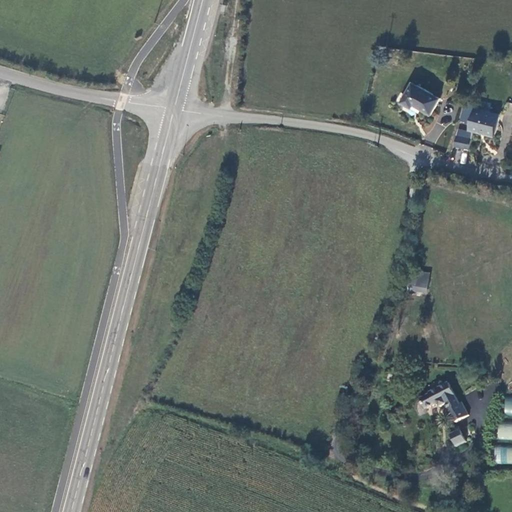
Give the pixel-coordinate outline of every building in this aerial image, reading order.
[(414,85),(403,105),(415,111),(417,107),(436,117),(444,100),(414,85)] [(466,108),(465,111),(462,120),(475,123),(479,111),(466,108)] [(479,109),(479,111),(475,123),(473,131),(486,134),(487,130),(500,133),(504,115),(479,109)] [(472,133),(461,131),(460,139),(459,139),(457,148),(472,150),(474,141),(470,140),(472,133)] [(431,275),(412,271),(409,291),(413,291),(413,288),(429,290),(431,275)] [(432,395),(422,400),(428,410),(437,405),(438,406),(441,405),(442,408),(448,405),(458,423),(471,416),(464,403),(461,405),(450,384),(431,394),(432,395)] [(497,439),(511,439),(511,423),(498,423),(497,439)] [(453,435),(459,447),(468,443),(462,431),(453,435)] [(511,447),(494,446),(494,463),(511,463),(511,447)]
